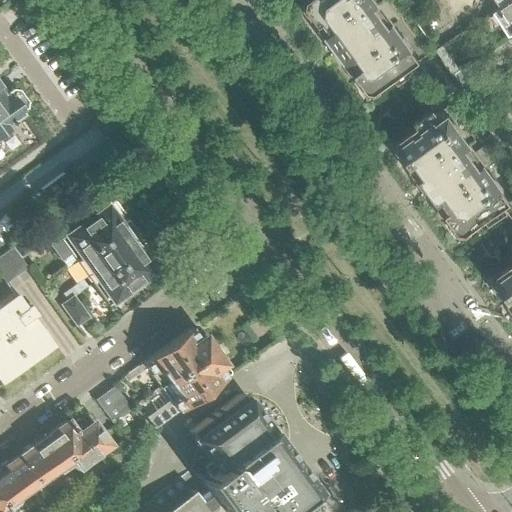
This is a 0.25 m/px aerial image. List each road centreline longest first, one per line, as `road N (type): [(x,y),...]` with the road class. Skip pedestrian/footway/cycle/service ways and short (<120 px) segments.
road 1 (residential): [(511,360),(440,284),(437,248),(248,0)]
road 2 (tertiary): [(469,511),(269,234)]
road 3 (residential): [(0,434),(269,234)]
road 4 (tertiary): [(269,234),(93,0)]
